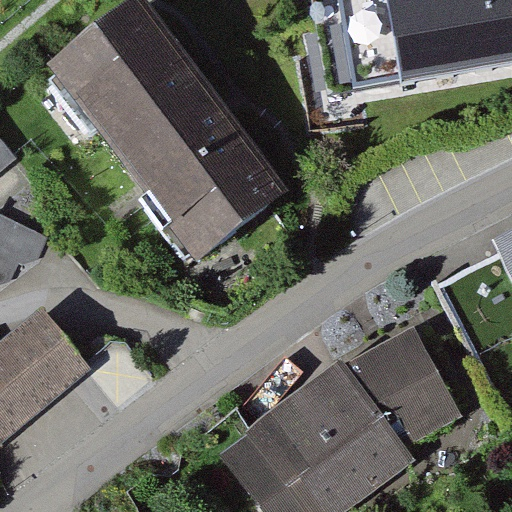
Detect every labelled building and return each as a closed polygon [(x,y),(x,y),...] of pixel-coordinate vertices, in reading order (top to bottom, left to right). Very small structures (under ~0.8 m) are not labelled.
[(511,0),(342,0),(357,87),(511,60),(511,0)] [(131,3),(50,63),(202,264),(283,204),(131,3)] [(0,146),(0,169),(11,161),(0,146)] [(511,259),(499,267),(511,291),(511,259)] [(24,322),(0,343),(0,424),(65,370),(24,322)] [(407,333),(220,451),(258,511),(320,511),(463,422),(407,333)]
